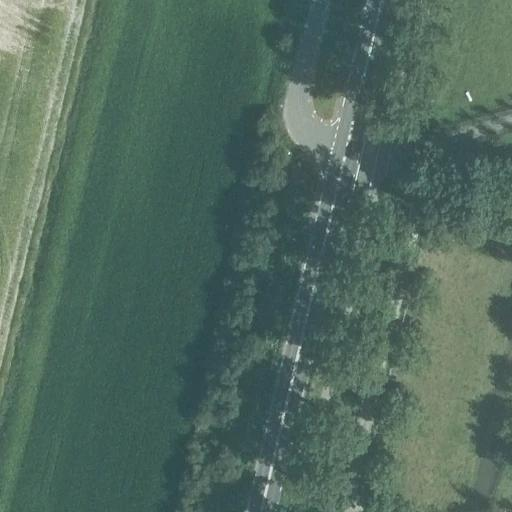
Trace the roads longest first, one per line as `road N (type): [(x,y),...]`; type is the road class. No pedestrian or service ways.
road 1 (secondary): [(259,511),(345,153)]
road 2 (tertiary): [(345,153),(311,141),(297,115),(321,0)]
road 3 (secondary): [(345,153),(377,0)]
